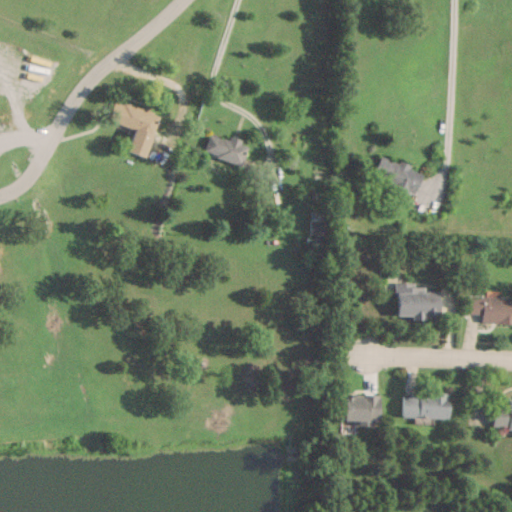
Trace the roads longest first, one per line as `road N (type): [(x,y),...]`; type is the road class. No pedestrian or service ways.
road 1 (residential): [(0,193),(30,174),(81,88),(179,0)]
road 2 (residential): [(511,362),(371,356)]
